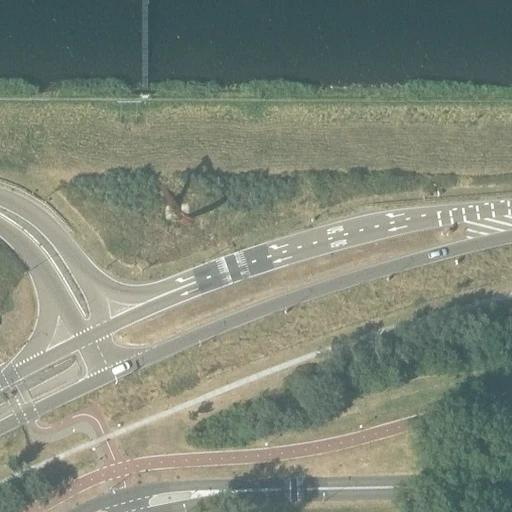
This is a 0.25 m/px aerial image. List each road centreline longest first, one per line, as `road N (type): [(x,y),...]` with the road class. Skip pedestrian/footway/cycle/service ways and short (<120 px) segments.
road 1 (secondary): [(511,209),(443,216),(297,253),(104,328)]
road 2 (secondary): [(110,374),(258,310),(511,234)]
road 3 (tertiary): [(131,506),(181,493),(511,481)]
road 4 (tertiary): [(104,328),(90,285),(58,241),(0,198)]
road 5 (tertiary): [(0,226),(31,254),(79,340)]
road 6 (secondary): [(0,427),(110,374)]
